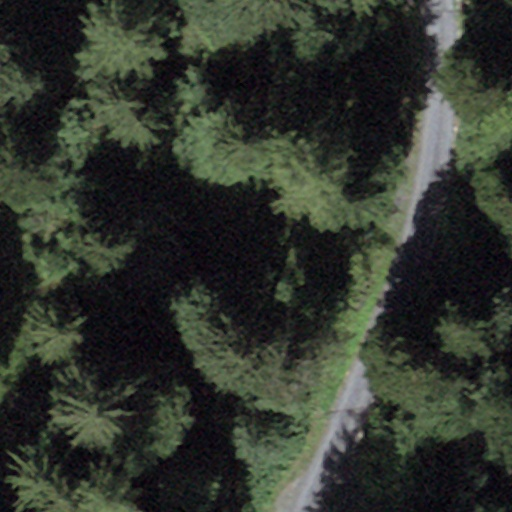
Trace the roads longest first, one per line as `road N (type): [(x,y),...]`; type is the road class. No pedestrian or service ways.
road 1 (track): [(444,0),(438,107),(414,204),(310,511)]
road 2 (track): [(0,199),(18,299),(0,438)]
